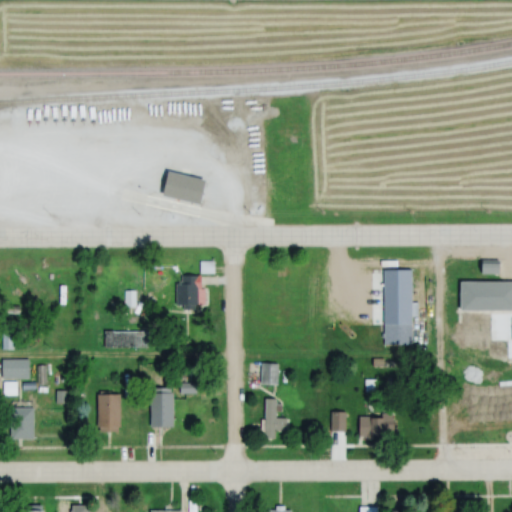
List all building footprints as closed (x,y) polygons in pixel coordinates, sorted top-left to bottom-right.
[(139,113),(111,114),(112,182),(141,181),(139,113)] [(184,113),(157,113),(157,181),(184,181),(184,113)] [(225,186),(224,165),(207,165),(208,187),(225,186)] [(270,199),(290,199),(290,177),(270,177),(270,199)] [(174,275),(174,307),(198,307),(198,275),(174,275)] [(511,418),(511,281),(459,280),(459,310),(480,311),(479,364),(480,364),(479,418),(511,418)] [(395,346),(417,346),(417,321),(395,321),(395,346)] [(103,330),(103,346),(146,346),(146,330),(103,330)] [(28,379),(28,358),(1,358),(1,379),(28,379)] [(259,385),(276,385),(276,363),(259,363),(259,385)] [(149,427),(172,427),(172,391),(149,391),(149,427)] [(119,394),(97,394),(97,432),(119,432),(119,394)] [(286,418),(275,418),(275,398),(263,398),(263,439),(275,439),(275,431),(286,431),(286,418)] [(32,407),(9,407),(9,439),(32,439),(32,407)] [(330,432),(344,432),(344,412),(330,412),(330,432)] [(358,438),(387,438),(387,416),(358,416),(358,438)]
